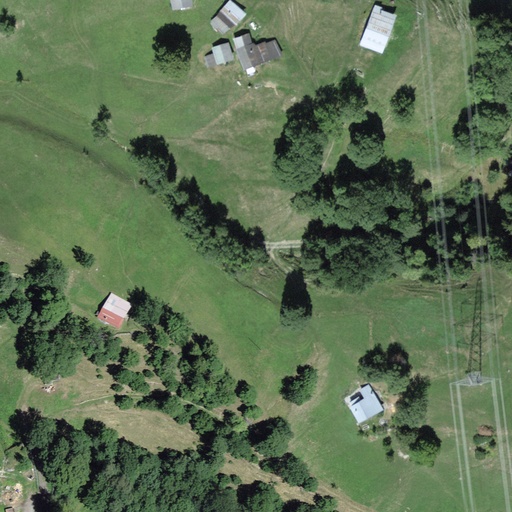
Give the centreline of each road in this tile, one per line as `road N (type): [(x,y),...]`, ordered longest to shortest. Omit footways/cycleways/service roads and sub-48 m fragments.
road 1 (track): [(145,163),(238,243),(339,247),(511,224)]
road 2 (track): [(234,0),(278,8),(330,113),(326,160),(277,232),(276,248)]
